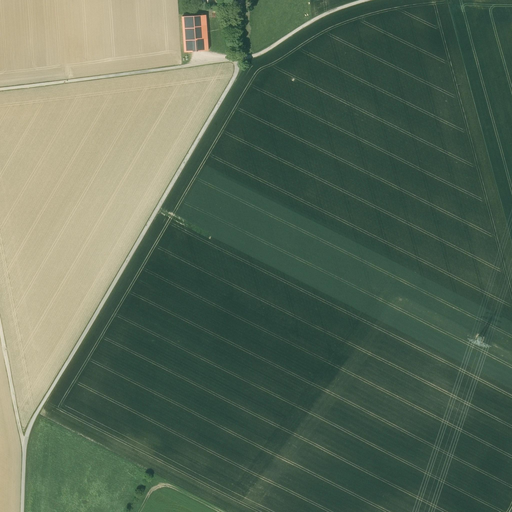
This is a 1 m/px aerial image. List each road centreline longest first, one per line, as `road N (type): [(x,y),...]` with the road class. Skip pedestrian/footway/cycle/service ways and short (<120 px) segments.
road 1 (track): [(237,58),(0,87)]
road 2 (track): [(367,0),(237,58)]
road 3 (track): [(25,444),(0,326)]
